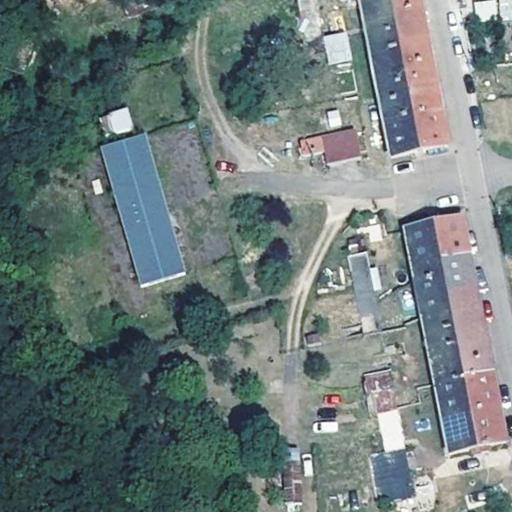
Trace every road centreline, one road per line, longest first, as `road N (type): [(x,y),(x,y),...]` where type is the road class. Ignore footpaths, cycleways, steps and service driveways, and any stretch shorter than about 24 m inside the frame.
road 1 (unclassified): [(349,191),(310,262),(280,293),(129,341)]
road 2 (residential): [(469,174),(511,373)]
road 3 (residential): [(469,174),(435,0)]
road 4 (track): [(0,208),(66,371)]
road 5 (track): [(129,341),(0,413)]
road 6 (residential): [(469,174),(349,191)]
